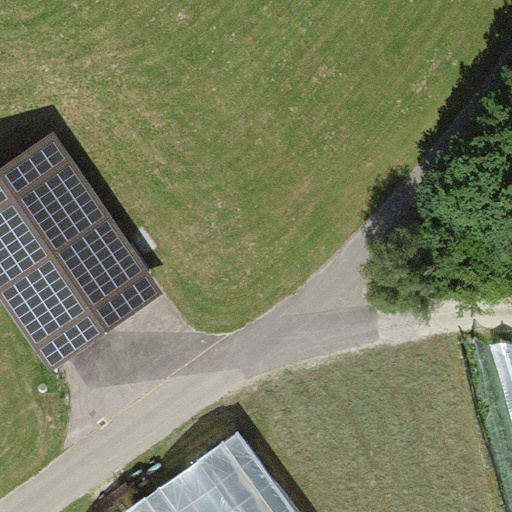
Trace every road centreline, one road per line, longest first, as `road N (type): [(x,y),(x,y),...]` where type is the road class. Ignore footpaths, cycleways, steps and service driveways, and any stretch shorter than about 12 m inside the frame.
road 1 (residential): [(33,511),(274,339),(511,74)]
road 2 (track): [(274,339),(428,313),(511,313)]
